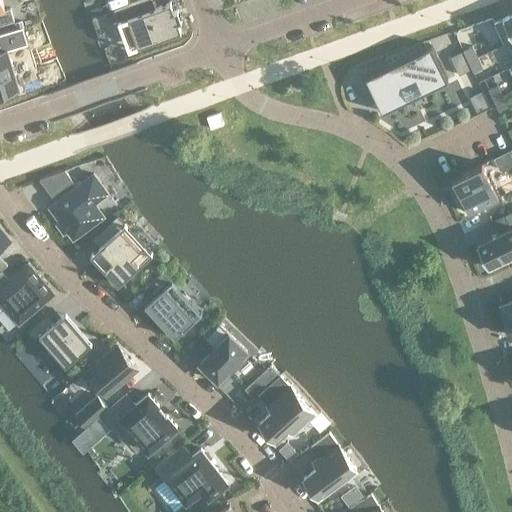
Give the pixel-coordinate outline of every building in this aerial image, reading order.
[(1,0),(0,0),(0,24),(14,20),(10,7),(5,9),(1,0)] [(168,3),(127,17),(137,46),(178,31),(178,32),(181,31),(180,28),(179,29),(177,22),(181,20),(177,9),(173,11),(171,4),(170,1),(168,2),(168,3)] [(511,13),(494,22),(504,43),(511,39),(511,13)] [(0,92),(18,87),(7,49),(27,43),(22,26),(0,32),(0,92)] [(47,40),(43,26),(33,29),(38,43),(47,40)] [(478,43),(469,47),(474,58),(483,54),(478,43)] [(432,45),(365,76),(382,111),(448,79),(432,45)] [(460,51),(450,56),(458,72),(469,67),(460,51)] [(483,54),(474,58),(479,69),(488,64),(483,54)] [(497,84),(488,88),(493,99),(502,95),(497,84)] [(480,90),(469,95),(476,110),(486,105),(480,91),(480,90)] [(502,95),(493,99),(499,110),(508,105),(502,95)] [(508,151),(493,158),(499,169),(511,162),(511,158),(508,150),(508,151)] [(489,173),(487,174),(482,162),(448,179),(454,192),(458,191),(468,211),(484,204),(487,209),(503,201),(489,173)] [(37,179),(55,201),(48,206),(73,238),(103,214),(93,202),(107,191),(92,172),(75,185),(63,170),(37,179)] [(129,227),(117,214),(91,238),(112,260),(104,268),(118,284),(139,264),(132,256),(140,248),(125,231),(129,227)] [(498,232),(476,242),(488,266),(511,254),(511,225),(509,227),(504,216),(493,221),(498,232)] [(8,279),(1,270),(0,270),(0,299),(19,322),(53,294),(54,293),(53,291),(30,263),(28,262),(27,263),(8,279)] [(163,269),(145,286),(153,296),(145,304),(174,337),(196,317),(170,290),(177,284),(163,269)] [(511,300),(503,304),(506,314),(506,315),(506,314),(504,315),(504,317),(509,332),(510,334),(511,334),(511,333),(511,300)] [(26,330),(45,351),(50,347),(65,364),(92,342),(68,314),(58,322),(48,311),(26,330)] [(219,322),(204,337),(214,347),(199,361),(218,380),(227,370),(230,373),(241,362),(238,359),(247,349),(219,322)] [(106,393),(137,367),(118,345),(87,371),(106,393)] [(245,389),(253,397),(280,374),(271,365),(245,389)] [(276,439),(288,427),(293,432),(315,412),(280,374),(258,394),(272,410),(259,421),(276,439)] [(177,426),(166,413),(166,414),(158,405),(159,405),(148,392),(135,404),(126,393),(102,414),(124,440),(133,432),(148,450),(177,426)] [(96,395),(76,412),(86,424),(106,407),(96,395)] [(329,431),(309,446),(318,457),(313,461),(317,466),(304,477),(318,496),(356,467),(329,431)] [(227,481),(210,459),(211,459),(203,449),(202,449),(201,448),(192,455),(183,444),(155,466),(164,478),(167,476),(186,501),(203,488),(209,496),(227,481)] [(342,496),(349,506),(350,505),(363,496),(355,486),(342,496)] [(383,511),(372,492),(350,505),(354,511),(383,511)]
